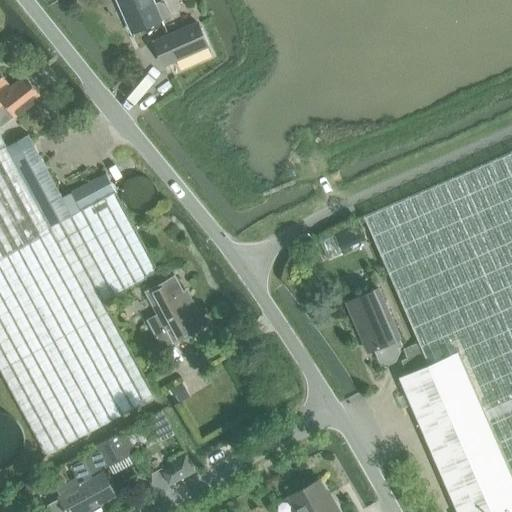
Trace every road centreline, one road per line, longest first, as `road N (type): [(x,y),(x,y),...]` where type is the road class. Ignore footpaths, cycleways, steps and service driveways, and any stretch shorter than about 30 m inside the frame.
road 1 (unclassified): [(243,270),(24,0)]
road 2 (unclassified): [(243,270),(304,228),(511,136)]
road 3 (unclassified): [(148,511),(332,407)]
road 4 (unclassified): [(332,407),(243,270)]
road 5 (unclassified): [(393,511),(332,407)]
